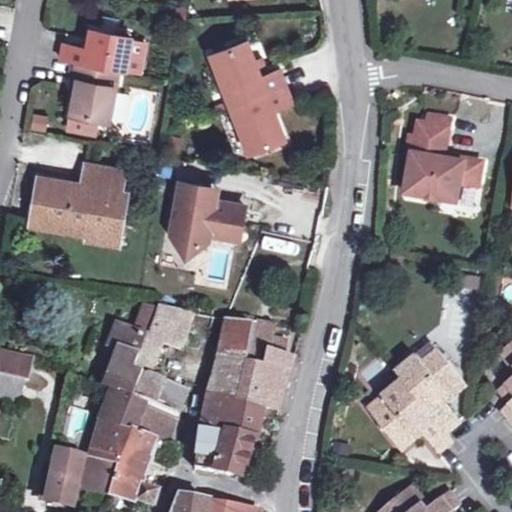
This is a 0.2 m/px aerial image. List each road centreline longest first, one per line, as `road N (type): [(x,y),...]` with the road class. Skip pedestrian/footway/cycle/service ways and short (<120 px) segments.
road 1 (unclassified): [(290,511),(301,421),(358,199),(356,81)]
road 2 (residential): [(29,0),(0,168)]
road 3 (residential): [(356,81),(433,76),(511,92)]
